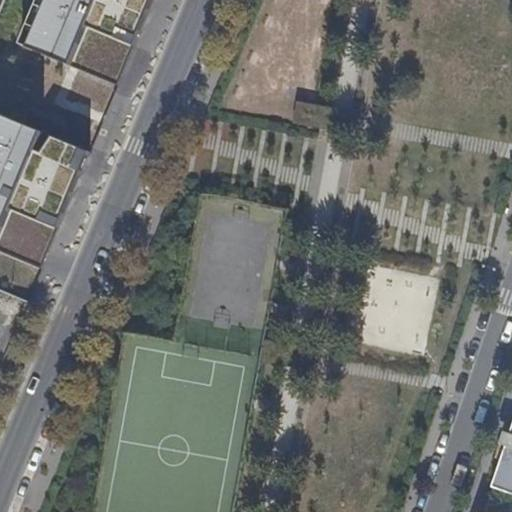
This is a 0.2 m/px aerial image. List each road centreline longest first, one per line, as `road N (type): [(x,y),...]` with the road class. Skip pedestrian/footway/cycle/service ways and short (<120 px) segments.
road 1 (residential): [(0,482),(202,0)]
road 2 (residential): [(444,511),(511,311)]
